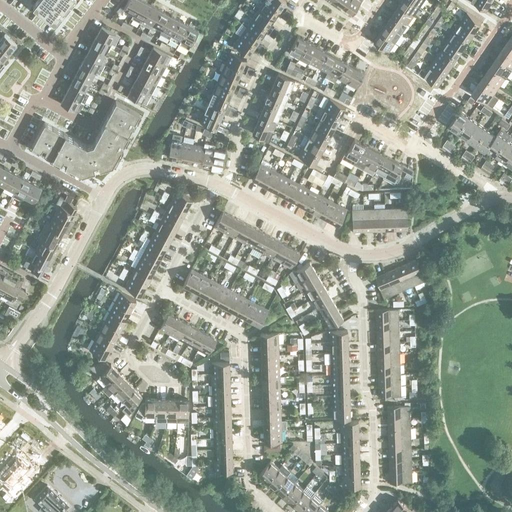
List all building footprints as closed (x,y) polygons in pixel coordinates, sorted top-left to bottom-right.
[(36,0),(33,5),(54,21),(70,0),(36,0)] [(133,13),(140,0),(127,0),(123,8),(133,13)] [(131,18),(140,23),(150,4),(142,0),(140,0),(133,13),(131,18)] [(279,10),(264,0),(260,7),(255,4),(254,6),(273,19),(279,10)] [(284,0),(264,0),(279,10),(286,1),(284,0)] [(346,0),(342,6),(352,13),(361,0),(346,0)] [(402,0),(399,5),(414,15),(420,6),(411,0),(402,0)] [(471,0),(486,9),(492,0),(471,0)] [(140,23),(150,28),(160,9),(150,4),(140,23)] [(399,5),(393,13),(408,24),(414,15),(399,5)] [(252,18),(267,28),(273,19),(254,6),(253,8),(257,11),(252,18)] [(154,30),(157,26),(162,29),(169,14),(160,9),(150,28),(154,30)] [(482,22),(467,11),(460,21),(475,31),(482,22)] [(387,22),(402,32),(408,24),(393,13),(387,22)] [(159,33),(169,38),(179,20),(169,14),(162,29),(159,33)] [(246,26),(261,37),(267,28),(252,18),(246,26)] [(179,43),(188,25),(179,20),(169,38),(179,43)] [(469,40),(475,31),(460,21),(454,30),(469,40)] [(387,22),(381,31),(395,41),(402,32),(387,22)] [(114,45),(115,45),(120,35),(101,25),(96,35),(110,43),(114,45)] [(188,48),(191,44),(198,30),(188,25),(179,43),(188,48)] [(246,26),(240,35),(255,46),(261,37),(246,26)] [(463,49),(469,40),(454,30),(448,38),(463,49)] [(389,51),(395,41),(381,31),(374,40),(389,51)] [(4,34),(0,38),(0,44),(10,52),(17,43),(4,34)] [(91,44),(105,52),(110,43),(96,35),(91,44)] [(248,55),(255,46),(240,35),(234,45),(248,55)] [(288,51),(298,57),(307,41),(297,35),(288,51)] [(457,58),(463,49),(448,38),(442,47),(457,58)] [(511,53),(511,40),(509,39),(503,48),(511,53)] [(307,41),(298,57),(308,62),(316,46),(307,41)] [(0,44),(0,58),(3,61),(10,52),(0,44)] [(91,44),(86,54),(104,64),(106,59),(102,57),(105,52),(91,44)] [(172,56),(167,53),(153,46),(148,55),(166,65),(172,56)] [(316,46),(308,62),(308,64),(310,66),(313,68),(316,68),(318,67),(317,67),(326,51),(316,46)] [(450,67),(457,58),(442,47),(436,56),(450,67)] [(511,67),(511,53),(503,48),(497,57),(511,67)] [(225,62),(242,69),(246,58),(230,51),(225,62)] [(327,72),(335,56),(326,51),(317,67),(318,67),(327,72)] [(86,54),(81,64),(95,71),(99,74),(105,64),(104,64),(86,54)] [(161,75),(166,65),(148,55),(143,65),(161,75)] [(334,82),(337,77),(336,77),(345,61),(335,56),(327,72),(325,77),(334,82)] [(430,65),(444,75),(450,67),(436,56),(430,65)] [(511,67),(497,57),(491,65),(506,76),(511,79),(511,77),(511,67)] [(346,82),(355,67),(345,61),(336,77),(337,77),(346,82)] [(225,62),(221,72),(237,79),(242,69),(225,62)] [(81,64),(76,73),(90,81),(95,71),(81,64)] [(138,75),(156,84),(161,75),(143,65),(138,75)] [(438,85),(444,75),(430,65),(426,70),(422,68),(418,73),(424,77),(425,76),(438,85)] [(500,85),(506,76),(491,65),(485,74),(500,85)] [(364,72),(355,67),(346,82),(356,88),(364,72)] [(295,76),(300,78),(302,73),(297,71),(292,68),(290,74),(295,76)] [(217,81),(233,89),(237,79),(221,72),(217,81)] [(278,72),(274,83),(290,90),(294,79),(278,72)] [(76,73),(71,82),(85,90),(90,81),(76,73)] [(494,94),(500,85),(485,74),(478,83),(494,94)] [(151,94),(156,84),(138,75),(132,84),(151,94)] [(213,91),(229,98),(233,89),(217,81),(213,91)] [(66,92),(84,102),(89,92),(85,90),(71,82),(66,92)] [(269,93),(286,100),(290,90),(274,83),(269,93)] [(487,103),(494,94),(478,83),(472,93),(487,103)] [(146,104),(151,94),(132,84),(127,94),(146,104)] [(213,91),(208,101),(235,113),(236,109),(226,104),(229,98),(213,91)] [(84,102),(66,92),(60,102),(79,112),(84,102)] [(265,103),(281,110),(286,100),(269,93),(265,103)] [(323,95),(318,105),(324,108),(340,116),(345,106),(329,98),(323,95)] [(32,145),(40,150),(82,172),(112,163),(140,113),(116,100),(94,142),(87,144),(45,121),(32,145)] [(208,101),(204,111),(220,118),(223,113),(233,117),(235,113),(208,101)] [(281,110),(265,103),(261,112),(277,120),(281,110)] [(319,117),(335,126),(340,116),(324,108),(319,117)] [(449,126),(458,132),(469,117),(460,110),(449,126)] [(220,118),(204,111),(199,122),(216,129),(220,118)] [(257,122),(273,130),(277,120),(261,112),(257,122)] [(329,135),(335,126),(319,117),(315,115),(313,120),(317,122),(314,127),(329,135)] [(469,117),(458,132),(467,138),(478,123),(469,117)] [(268,140),(273,130),(257,122),(252,133),(268,140)] [(478,123),(467,138),(476,144),(487,129),(478,123)] [(324,145),(329,135),(314,127),(309,136),(324,145)] [(496,135),(487,148),(496,155),(510,134),(501,127),(496,135)] [(496,135),(487,129),(476,144),(485,151),(487,148),(496,135)] [(173,133),(168,156),(179,159),(182,141),(181,141),(183,135),(173,133)] [(303,146),(319,154),(324,145),(309,136),(305,134),(299,144),(303,146)] [(511,140),(511,135),(510,134),(496,155),(505,161),(511,150),(511,142),(511,140)] [(342,157),(353,164),(364,143),(354,138),(346,153),(345,152),(342,157)] [(441,148),(445,151),(451,142),(447,139),(441,148)] [(193,144),(182,141),(179,159),(189,161),(193,144)] [(203,146),(200,163),(210,165),(214,148),(215,145),(204,142),(203,146)] [(451,142),(445,151),(450,154),(456,145),(451,142)] [(363,169),(374,149),(364,143),(353,164),(363,169)] [(189,161),(200,163),(203,146),(193,144),(189,161)] [(314,164),(319,154),(303,146),(298,156),(314,164)] [(214,148),(210,165),(221,168),(225,150),(214,148)] [(372,174),(375,170),(375,169),(383,154),(374,149),(363,169),(372,174)] [(460,158),(465,161),(471,152),(466,149),(460,158)] [(465,161),(469,164),(475,155),(471,152),(465,161)] [(384,175),(393,159),(383,154),(375,169),(375,170),(384,174),(384,175)] [(252,178),(261,183),(270,167),(270,168),(272,164),(262,159),(252,178)] [(400,176),(398,173),(400,169),(407,173),(408,167),(393,159),(384,175),(384,174),(382,177),(394,184),(395,181),(397,182),(400,176)] [(480,168),(485,171),(491,162),(486,159),(480,168)] [(491,162),(485,171),(489,174),(495,165),(491,162)] [(0,172),(0,183),(5,186),(13,172),(3,167),(0,172)] [(279,172),(270,168),(270,167),(261,183),(271,188),(279,172)] [(349,183),(354,185),(356,181),(351,178),(352,178),(336,170),(333,176),(342,181),(344,182),(344,181),(349,183)] [(22,177),(13,172),(5,186),(14,191),(22,177)] [(281,193),(289,178),(279,172),(271,188),(281,193)] [(498,180),(502,183),(508,175),(504,172),(498,180)] [(342,181),(333,176),(328,173),(322,184),(328,187),(331,181),(340,186),(342,181)] [(502,183),(507,187),(511,179),(511,177),(508,175),(502,183)] [(31,182),(22,177),(14,191),(12,195),(21,200),(31,182)] [(281,193),(290,199),(299,183),(289,178),(281,193)] [(21,201),(31,206),(42,187),(31,182),(21,200),(21,201)] [(290,199),(300,204),(308,188),(299,183),(290,199)] [(309,209),(318,193),(308,188),(300,204),(309,209)] [(171,200),(187,208),(192,198),(176,190),(171,200)] [(319,214),(328,198),(318,193),(309,209),(319,214)] [(57,208),(54,216),(71,225),(74,219),(76,219),(78,214),(70,210),(73,204),(59,196),(54,207),(57,208)] [(328,198),(319,214),(329,219),(337,203),(328,198)] [(171,200),(166,209),(182,218),(187,208),(171,200)] [(10,202),(7,208),(15,212),(18,207),(10,202)] [(347,208),(337,203),(329,219),(338,224),(347,208)] [(161,207),(158,212),(154,210),(151,214),(176,227),(182,218),(166,209),(165,210),(161,207)] [(385,207),(374,208),(375,230),(385,230),(385,207)] [(385,230),(396,230),(395,207),(385,207),(385,230)] [(395,207),(396,230),(407,229),(407,207),(395,207)] [(352,231),(364,231),(363,208),(352,208),(352,231)] [(374,208),(363,208),(364,231),(375,230),(374,208)] [(214,226),(224,231),(232,215),(222,210),(214,226)] [(155,228),(171,237),(176,227),(151,214),(149,219),(154,222),(154,220),(159,223),(155,228)] [(233,236),(242,220),(232,215),(224,231),(233,236)] [(46,221),(41,231),(55,238),(58,232),(66,237),(69,232),(68,231),(71,225),(54,216),(50,223),(46,221)] [(233,236),(243,241),(251,225),(242,220),(233,236)] [(252,246),(261,231),(251,225),(243,241),(252,246)] [(166,247),(171,237),(155,228),(150,238),(166,247)] [(161,256),(166,247),(150,238),(146,236),(149,231),(144,229),(138,238),(143,241),(144,239),(148,241),(145,248),(161,256)] [(39,242),(36,249),(53,259),(56,253),(58,253),(60,248),(52,243),(55,238),(41,231),(36,240),(39,242)] [(252,246),(262,252),(270,236),(261,231),(252,246)] [(262,252),(271,257),(280,241),(270,236),(262,252)] [(281,262),(289,246),(280,241),(271,257),(281,262)] [(140,257),(156,266),(161,256),(145,248),(141,245),(138,250),(133,247),(131,252),(136,255),(140,257)] [(28,255),(23,265),(37,272),(40,266),(44,268),(48,271),(51,265),(50,265),(53,259),(36,249),(29,246),(25,253),(28,255)] [(299,251),(289,246),(281,262),(291,267),(299,251)] [(151,275),(156,266),(140,257),(135,267),(151,275)] [(234,257),(232,261),(241,267),(244,261),(239,259),(234,257)] [(415,259),(405,264),(414,285),(424,280),(415,259)] [(293,268),(289,273),(295,283),(300,280),(315,271),(309,261),(294,270),(293,268)] [(130,277),(146,285),(151,275),(135,267),(131,264),(128,269),(123,267),(121,272),(125,274),(126,274),(130,276),(130,277)] [(404,289),(414,285),(405,264),(395,268),(404,289)] [(183,284),(193,289),(201,273),(191,268),(183,284)] [(394,293),(404,289),(395,268),(385,272),(394,293)] [(0,293),(1,294),(10,277),(4,274),(5,273),(0,269),(0,293)] [(300,280),(296,283),(301,292),(305,289),(321,280),(315,271),(300,280)] [(394,293),(385,272),(374,277),(383,298),(394,293)] [(193,289),(202,294),(211,278),(201,273),(193,289)] [(10,277),(1,294),(8,298),(6,302),(16,307),(24,293),(26,290),(20,287),(22,282),(17,279),(16,280),(10,277)] [(140,295),(146,285),(130,277),(125,286),(140,295)] [(202,294),(212,299),(220,283),(211,278),(202,294)] [(326,289),(321,280),(305,289),(311,299),(326,289)] [(221,304),(230,288),(220,283),(212,299),(221,304)] [(230,288),(221,304),(231,310),(239,294),(230,288)] [(311,299),(306,301),(312,311),(332,299),(326,289),(311,299)] [(120,291),(115,301),(130,309),(136,299),(120,291)] [(231,310),(240,315),(249,299),(239,294),(231,310)] [(240,315),(250,320),(258,304),(249,299),(240,315)] [(322,318),(337,308),(332,299),(312,311),(311,311),(313,314),(318,311),(322,318)] [(109,310),(125,319),(130,309),(115,301),(109,310)] [(288,312),(297,307),(293,301),(289,304),(290,305),(285,308),(288,312)] [(260,325),(268,309),(258,304),(250,320),(260,325)] [(291,317),(295,314),(298,312),(302,309),(300,306),(297,307),(288,312),(291,317)] [(343,318),(337,308),(322,318),(328,327),(343,318)] [(376,320),(399,319),(398,308),(375,309),(376,320)] [(104,320),(120,328),(125,319),(109,310),(104,320)] [(159,328),(169,333),(178,317),(168,312),(159,328)] [(169,333),(179,338),(187,322),(178,317),(169,333)] [(399,330),(399,319),(376,320),(376,331),(399,330)] [(115,338),(120,328),(104,320),(99,329),(115,338)] [(187,322),(179,338),(188,343),(197,327),(187,322)] [(77,324),(75,329),(83,334),(83,333),(86,329),(77,324)] [(188,343),(198,348),(206,333),(197,327),(188,343)] [(80,339),(83,333),(83,334),(75,329),(72,334),(80,339)] [(115,338),(99,329),(94,339),(110,347),(115,338)] [(329,330),(330,342),(348,341),(347,330),(329,330)] [(399,341),(399,330),(376,331),(377,342),(399,341)] [(260,333),(260,343),(278,343),(278,332),(260,333)] [(208,354),(216,338),(206,333),(198,348),(208,354)] [(94,339),(89,349),(105,357),(110,347),(94,339)] [(348,341),(330,342),(330,352),(348,352),(348,341)] [(400,352),(399,341),(377,342),(377,352),(400,352)] [(278,343),(260,343),(261,354),(279,354),(278,343)] [(330,352),(324,353),(324,363),(330,363),(348,363),(348,352),(330,352)] [(400,362),(400,352),(377,352),(377,363),(400,362)] [(261,354),(261,365),(279,365),(279,354),(261,354)] [(211,361),(211,373),(229,372),(229,361),(211,361)] [(98,376),(106,384),(119,371),(111,363),(109,365),(106,362),(88,365),(98,375),(98,376)] [(400,373),(400,362),(377,363),(378,374),(400,373)] [(330,363),(331,374),(349,373),(348,363),(330,363)] [(261,365),(261,376),(280,375),(279,365),(261,365)] [(119,371),(106,384),(113,392),(126,379),(119,371)] [(211,373),(212,384),(230,383),(229,372),(211,373)] [(331,374),(331,385),(349,384),(349,373),(331,374)] [(378,385),(401,384),(400,373),(378,374),(378,385)] [(261,376),(262,387),(280,386),(280,375),(261,376)] [(113,392),(121,399),(134,387),(126,379),(113,392)] [(212,384),(212,394),(230,394),(230,383),(212,384)] [(331,385),(331,395),(349,395),(349,384),(331,385)] [(378,396),(401,395),(401,384),(378,385),(378,396)] [(262,387),(262,398),(280,397),(280,386),(262,387)] [(126,412),(121,417),(126,423),(130,417),(139,400),(137,399),(142,395),(134,387),(121,399),(126,404),(122,409),(126,412)] [(212,394),(212,405),(230,405),(230,394),(212,394)] [(332,406),(350,406),(349,395),(331,395),(332,406)] [(262,398),(263,409),(281,408),(280,397),(262,398)] [(143,415),(144,415),(144,416),(155,416),(156,398),(145,398),(145,402),(141,402),(135,414),(142,418),(143,415)] [(167,398),(156,398),(155,416),(155,421),(156,421),(156,426),(166,427),(166,421),(167,398)] [(167,398),(166,421),(177,422),(178,398),(167,398)] [(189,417),(189,399),(178,398),(177,422),(185,422),(185,425),(188,425),(189,417)] [(212,405),(213,416),(231,415),(230,405),(212,405)] [(387,405),(387,417),(410,416),(410,405),(387,405)] [(350,406),(332,406),(332,418),(350,417),(350,406)] [(281,408),(263,409),(263,420),(281,419),(281,408)] [(231,415),(213,416),(213,427),(231,426),(231,415)] [(388,428),(411,427),(410,416),(387,417),(388,428)] [(286,420),(281,420),(281,419),(263,420),(263,430),(281,430),(281,429),(286,429),(286,420)] [(340,420),(340,431),(358,431),(358,419),(340,420)] [(213,427),(213,437),(231,437),(231,426),(213,427)] [(388,438),(411,438),(411,427),(388,428),(388,438)] [(282,441),(281,430),(263,430),(264,441),(282,441)] [(340,431),(341,442),(359,441),(358,431),(340,431)] [(320,432),(314,432),(314,443),(324,443),(324,433),(320,433),(320,432)] [(213,437),(214,448),(232,448),(231,437),(213,437)] [(388,449),(411,448),(411,438),(388,438),(388,449)] [(341,442),(341,453),(359,452),(359,441),(341,442)] [(214,459),(232,458),(232,448),(214,448),(214,459)] [(389,460),(412,459),(411,448),(388,449),(389,460)] [(341,453),(341,464),(359,463),(359,452),(341,453)] [(30,468),(27,465),(28,464),(22,459),(21,460),(18,457),(2,475),(14,486),(9,491),(16,498),(21,493),(33,479),(26,473),(30,468)] [(232,458),(214,459),(215,470),(233,470),(232,458)] [(389,471),(412,470),(412,459),(389,460),(389,471)] [(258,473),(267,481),(279,467),(270,460),(258,473)] [(341,464),(342,474),(360,474),(359,463),(341,464)] [(275,488),(290,470),(282,464),(279,467),(267,481),(275,488)] [(319,469),(316,473),(320,477),(320,476),(324,480),(326,478),(326,476),(323,473),(319,469)] [(290,470),(275,488),(283,495),(295,481),(298,478),(290,470)] [(390,482),(412,481),(412,470),(389,471),(390,482)] [(360,474),(342,474),(342,486),(360,485),(360,474)] [(303,488),(295,481),(283,495),(291,502),(303,488)] [(47,484),(35,497),(43,505),(40,508),(43,511),(46,511),(48,510),(50,511),(67,511),(68,511),(67,511),(66,511),(64,510),(69,505),(47,484)] [(291,502),(299,509),(314,492),(307,485),(304,489),(303,488),(291,502)] [(314,492),(299,509),(303,511),(311,511),(320,502),(323,499),(314,492)] [(398,498),(390,507),(396,511),(409,511),(411,510),(398,498)] [(326,511),(328,510),(320,502),(311,511),(326,511)]
